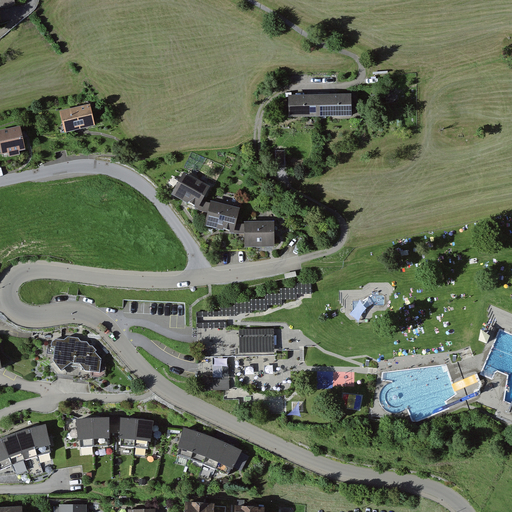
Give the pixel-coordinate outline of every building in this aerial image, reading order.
[(351,115),(351,96),(290,97),(290,116),(351,115)] [(89,107),(62,113),(66,131),(93,125),(89,107)] [(19,128),(0,132),(0,140),(3,154),(9,153),(10,156),(18,154),(17,151),(24,150),(19,128)] [(211,186),(184,171),(171,193),(198,209),(211,186)] [(240,209),(210,201),(204,225),(233,233),(240,209)] [(275,221),(244,222),(245,247),(275,247),(275,221)] [(198,328),(227,327),(226,318),(239,318),(239,306),(197,307),(198,328)] [(242,329),(243,353),(275,351),(274,327),(242,329)] [(64,340),(57,339),(52,342),(52,347),(55,347),(54,361),(57,368),(56,378),(74,380),(74,382),(90,384),(91,376),(99,377),(101,359),(95,352),(97,351),(93,346),(90,346),(87,342),(81,341),(79,338),(68,337),(64,340)] [(202,375),(203,392),(232,390),(231,374),(202,375)] [(78,421),(79,446),(108,445),(109,419),(93,419),(78,421)] [(137,420),(122,419),(121,446),(149,449),(153,422),(137,420)] [(0,440),(0,469),(24,460),(50,453),(45,425),(16,434),(0,440)] [(185,430),(177,454),(204,463),(229,474),(240,451),(213,439),(185,430)] [(206,497),(188,496),(187,504),(185,511),(225,511),(226,507),(205,505),(206,497)] [(244,501),(238,501),(237,508),(236,511),(262,511),(263,509),(243,508),(244,501)]
